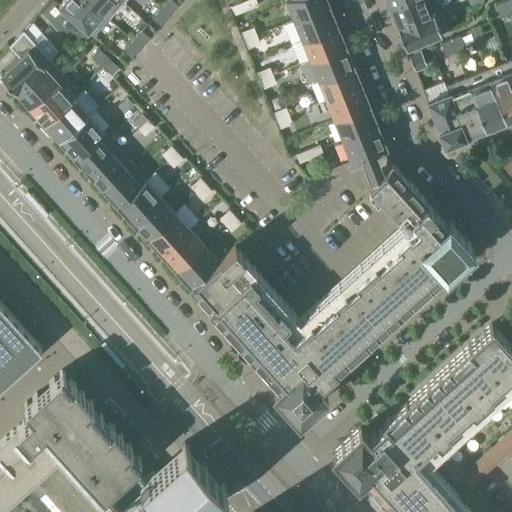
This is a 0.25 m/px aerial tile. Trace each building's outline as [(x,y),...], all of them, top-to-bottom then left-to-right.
[(108,19),(86,0),(62,0),(58,5),(70,16),(80,25),(90,33),(93,36),(108,19)] [(119,0),(86,0),(108,19),(122,3),(119,0)] [(171,0),(167,0),(160,8),(168,15),(177,5),(171,0)] [(255,0),(245,0),(242,1),(246,9),(257,5),(255,0)] [(285,0),(293,20),(328,5),(325,0),(285,0)] [(403,0),(390,5),(398,26),(439,9),(435,0),(403,0)] [(509,13),(504,0),(494,4),(499,17),(509,13)] [(246,9),(242,1),(231,6),(234,14),(246,9)] [(293,20),(301,40),(336,26),(328,5),(293,20)] [(168,15),(160,8),(151,18),(160,25),(168,15)] [(439,9),(398,26),(406,47),(448,30),(439,9)] [(63,24),(73,33),(80,25),(70,16),(63,24)] [(80,25),(73,33),(83,42),(90,33),(80,25)] [(301,40),(309,60),(344,46),(336,26),(301,40)] [(241,32),(244,40),(256,35),(253,27),(241,32)] [(470,31),(475,44),(485,40),(480,27),(470,31)] [(0,73),(0,74),(15,91),(49,60),(23,30),(9,45),(19,56),(0,73)] [(141,30),(132,40),(140,47),(149,37),(141,30)] [(256,35),(244,40),(247,47),(259,43),(256,35)] [(460,35),(448,40),(453,52),(465,48),(460,35)] [(140,47),(132,40),(123,50),(131,57),(140,47)] [(453,52),(448,40),(436,45),(441,57),(453,52)] [(309,60),(317,79),(352,66),(344,46),(309,60)] [(91,57),(101,66),(108,58),(98,49),(91,57)] [(408,54),(414,70),(426,65),(420,50),(408,54)] [(108,58),(101,66),(111,75),(118,67),(108,58)] [(15,91),(29,107),(63,76),(49,60),(15,91)] [(511,78),(505,61),(485,69),(504,117),(511,114),(511,78)] [(317,79),(325,99),(360,85),(352,66),(317,79)] [(257,72),(260,80),(272,75),(269,67),(257,72)] [(485,69),(465,77),(484,125),(504,117),(485,69)] [(272,75),(260,80),(263,87),(275,83),(272,75)] [(29,107),(44,123),(78,92),(63,76),(29,107)] [(465,77),(445,85),(464,134),(484,125),(465,77)] [(325,99),(333,119),(369,106),(360,85),(325,99)] [(464,134),(445,85),(444,85),(447,92),(427,101),(443,142),(464,134)] [(58,139),(58,140),(87,114),(73,98),(79,93),(78,92),(44,123),(59,139),(58,139)] [(117,105),(123,112),(133,103),(127,97),(117,105)] [(333,119),(342,139),(377,126),(369,106),(333,119)] [(273,112),(276,120),(288,115),(285,107),(273,112)] [(132,122),(138,128),(147,120),(142,113),(132,122)] [(59,140),(74,157),(102,131),(87,114),(58,140),(59,140)] [(288,115),(276,120),(280,128),(291,123),(288,115)] [(147,120),(138,128),(144,135),(153,126),(147,120)] [(235,245),(190,286),(278,382),(272,388),(297,416),(326,391),(318,382),(319,381),(318,380),(317,381),(312,375),(328,360),(335,367),(347,356),(368,338),(367,337),(411,298),(412,298),(432,280),(442,271),(444,274),(473,248),(447,219),(444,222),(391,162),(381,170),(378,163),(374,151),(385,147),(377,126),(342,139),(350,161),(361,156),(366,168),(371,180),(368,183),(403,221),(400,224),(405,230),(300,324),(291,332),(282,321),(288,316),(238,259),(243,254),(235,245)] [(74,157),(89,173),(117,147),(102,131),(74,157)] [(319,144),(307,149),(310,157),(322,153),(319,144)] [(161,154),(167,160),(176,152),(171,145),(161,154)] [(89,173),(103,189),(131,163),(117,147),(89,173)] [(310,157),(307,149),(296,154),(299,162),(310,157)] [(176,152),(167,160),(173,166),(182,158),(176,152)] [(103,189),(117,205),(146,179),(131,163),(103,189)] [(190,186),(196,192),(205,184),(200,177),(190,186)] [(117,205),(132,221),(160,195),(146,179),(117,205)] [(205,184),(196,192),(202,199),(211,190),(205,184)] [(22,194),(43,217),(48,213),(27,190),(22,194)] [(132,221),(146,237),(174,212),(160,195),(132,221)] [(219,218),(225,224),(234,216),(229,209),(219,218)] [(146,237),(161,253),(189,228),(174,212),(146,237)] [(234,216),(225,224),(230,231),(240,222),(234,216)] [(161,253),(175,269),(203,244),(189,228),(161,253)] [(175,269),(190,286),(235,245),(234,245),(218,259),(203,244),(175,269)] [(0,383),(33,354),(41,347),(0,301),(0,383)] [(363,477),(394,511),(465,511),(415,456),(435,439),(439,443),(511,377),(511,347),(491,324),(467,345),(468,346),(447,365),(406,403),(405,402),(368,437),(360,428),(331,453),(357,482),(363,477)] [(100,344),(121,367),(125,363),(104,340),(100,344)] [(200,511),(212,501),(226,489),(213,474),(184,442),(171,454),(144,478),(132,465),(133,464),(122,452),(130,444),(112,424),(104,431),(84,409),(92,402),(73,381),(65,389),(54,376),(23,404),(31,413),(0,440),(0,511),(200,511)] [(511,428),(456,479),(465,489),(511,447),(511,428)] [(455,479),(456,478),(436,456),(430,461),(442,475),(450,483),(455,479)]
